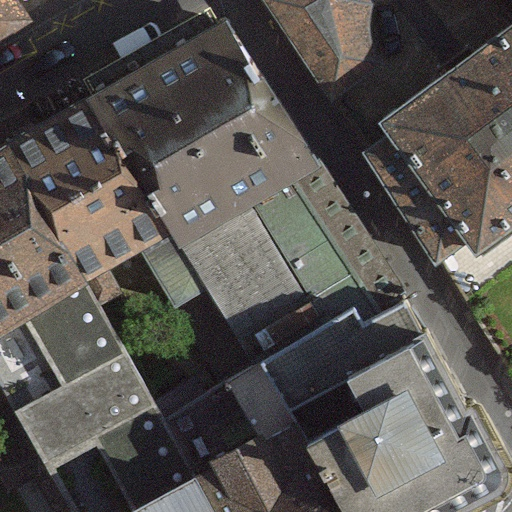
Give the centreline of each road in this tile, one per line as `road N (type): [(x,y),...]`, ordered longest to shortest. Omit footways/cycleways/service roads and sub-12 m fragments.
road 1 (residential): [(511,420),(246,0)]
road 2 (residential): [(0,94),(162,0)]
